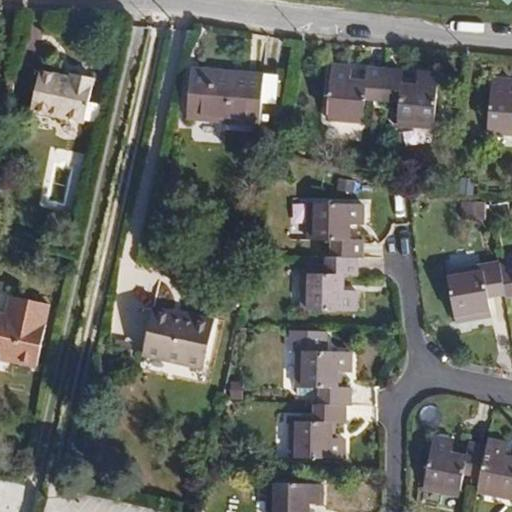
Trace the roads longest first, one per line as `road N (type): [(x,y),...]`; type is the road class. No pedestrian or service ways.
road 1 (residential): [(511,41),(164,0)]
road 2 (residential): [(422,382),(399,234)]
road 3 (residential): [(422,382),(392,405),(389,511)]
